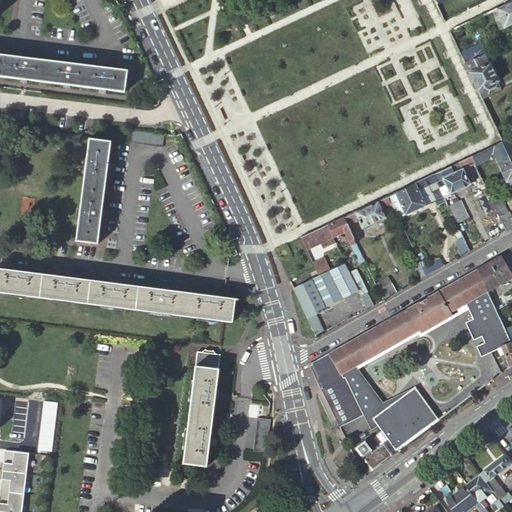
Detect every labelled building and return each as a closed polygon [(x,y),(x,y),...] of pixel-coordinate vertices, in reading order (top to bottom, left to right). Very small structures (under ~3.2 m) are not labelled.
[(511,23),(511,1),(495,9),(504,27),(511,23)] [(504,27),(495,9),(491,11),(500,29),(504,27)] [(463,25),(450,31),(458,49),(471,43),(463,25)] [(461,55),(465,64),(484,55),(481,48),(465,55),(464,54),(461,55)] [(127,70),(0,53),(0,75),(18,78),(18,80),(25,81),(25,79),(61,84),(61,85),(68,86),(68,84),(97,88),(97,90),(105,91),(105,89),(123,91),(127,70)] [(465,64),(469,72),(481,97),(500,88),(497,82),(498,81),(489,62),(488,63),(484,55),(465,64)] [(163,145),(164,132),(130,130),(129,143),(163,145)] [(511,136),(502,141),(511,160),(511,136)] [(109,141),(88,139),(75,240),(96,242),(99,216),(102,216),(103,209),(100,208),(106,166),(108,167),(109,159),(106,159),(109,141)] [(511,160),(502,141),(501,141),(488,148),(471,156),(474,163),(479,175),(495,168),(496,171),(499,171),(501,170),(509,187),(511,185),(511,180),(510,177),(511,176),(511,160)] [(474,163),(471,156),(432,174),(436,182),(443,179),(445,185),(439,188),(443,196),(444,199),(451,196),(450,193),(469,184),(464,171),(469,169),(468,166),(474,163)] [(436,182),(432,174),(394,192),(401,208),(395,211),(398,217),(443,196),(439,188),(436,182)] [(474,194),(486,189),(483,183),(471,188),(474,194)] [(489,196),(495,194),(492,188),(486,190),(489,196)] [(492,202),(489,196),(486,190),(486,189),(474,194),(490,229),(493,228),(496,234),(504,230),(492,202)] [(401,208),(394,192),(344,216),(348,225),(348,224),(359,219),(362,227),(385,216),(382,209),(391,205),(394,212),(395,211),(401,208)] [(507,230),(511,226),(511,218),(509,211),(508,212),(501,198),(492,202),(504,230),(507,230)] [(461,201),(447,206),(456,225),(469,218),(461,201)] [(348,225),(344,216),(327,224),(333,237),(345,231),(358,260),(363,257),(348,224),(348,225)] [(327,224),(301,236),(307,249),(320,243),(323,248),(335,242),(333,237),(327,224)] [(461,254),(468,251),(461,236),(457,239),(455,242),(461,254)] [(422,268),(427,265),(422,252),(416,255),(422,268)] [(511,276),(511,275),(501,255),(477,269),(487,290),(511,276)] [(313,263),(319,276),(330,271),(324,257),(313,263)] [(425,275),(443,265),(439,258),(427,265),(422,268),(425,275)] [(330,271),(319,276),(292,288),(315,335),(323,330),(314,313),(323,308),(322,306),(357,289),(348,269),(345,263),(330,271)] [(13,269),(0,267),(0,291),(231,322),(234,299),(212,296),(213,293),(206,292),(205,295),(165,290),(165,287),(157,286),(157,289),(116,283),(116,280),(109,280),(109,282),(67,277),(68,274),(60,273),(60,276),(20,270),(20,268),(14,267),(13,269)] [(477,269),(317,359),(308,364),(338,426),(363,414),(346,375),(344,376),(342,372),(422,327),(423,330),(452,314),(451,311),(471,299),(485,328),(492,325),(501,321),(497,310),(493,302),(487,290),(477,269)] [(383,300),(396,292),(389,277),(375,283),(383,300)] [(367,309),(373,305),(366,291),(360,294),(367,309)] [(504,296),(493,302),(497,310),(508,304),(504,296)] [(511,343),(504,326),(501,321),(492,325),(502,345),(500,346),(501,347),(497,349),(500,355),(504,354),(509,366),(511,364),(511,343)] [(196,366),(195,366),(182,463),(205,466),(208,445),(211,445),(212,438),(208,438),(214,396),(218,396),(218,390),(215,390),(218,368),(215,368),(218,366),(219,354),(215,353),(211,348),(210,350),(205,349),(204,347),(199,351),(196,351),(194,364),(196,366)] [(270,419),(257,418),(252,451),(266,453),(270,419)] [(351,455),(361,475),(390,454),(386,448),(391,444),(381,431),(371,438),(369,436),(354,447),(357,451),(351,455)] [(386,448),(390,454),(395,451),(391,444),(386,448)] [(21,511),(29,453),(5,450),(0,492),(0,511),(21,511)] [(493,478),(511,462),(506,454),(481,474),(494,491),(499,499),(505,494),(493,478)] [(481,474),(467,485),(484,508),(488,505),(483,500),(494,491),(481,474)] [(487,511),(484,508),(467,485),(447,500),(455,511),(467,511),(476,506),(480,511),(487,511)] [(505,494),(499,499),(504,506),(505,506),(505,507),(511,502),(511,499),(507,492),(505,494)] [(499,499),(495,502),(500,509),(504,506),(499,499)]
